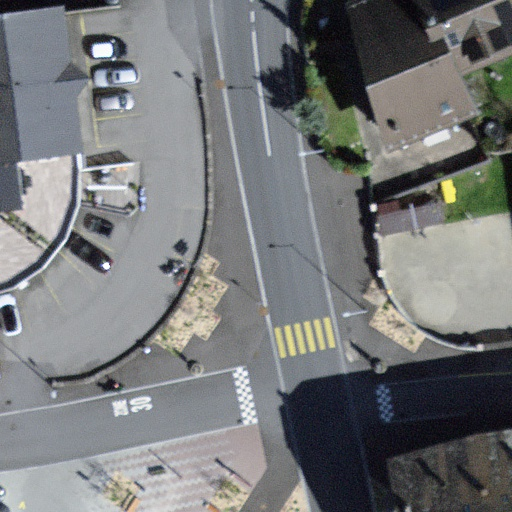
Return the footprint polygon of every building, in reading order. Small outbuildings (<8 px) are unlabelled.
[(446,34),(434,39),(417,0),(353,0),(349,2),(389,147),(478,111),(462,71),(446,34)] [(511,0),(417,0),(434,39),(446,34),(462,71),(511,50),(511,0)] [(0,209),(21,207),(15,161),(83,152),(74,80),(65,9),(0,16),(0,209)] [(15,161),(21,207),(0,209),(0,291),(8,288),(30,275),(49,258),(65,237),(76,214),(82,189),(84,164),(83,152),(15,161)] [(511,511),(511,434),(474,444),(391,463),(402,511),(511,511)]
